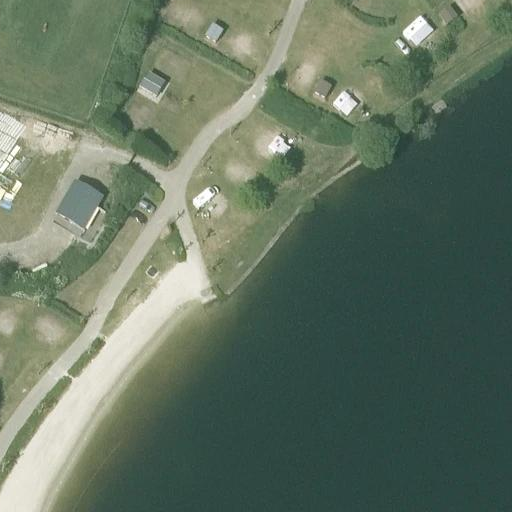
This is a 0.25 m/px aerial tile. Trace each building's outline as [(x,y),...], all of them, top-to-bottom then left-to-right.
[(446,0),(460,17),(477,4),(473,0),(446,0)] [(448,10),(439,17),(446,27),(456,20),(448,10)] [(393,27),(403,52),(425,44),(419,28),(433,23),(429,14),(393,27)] [(211,28),(205,38),(215,44),(221,34),(211,28)] [(443,54),(452,42),(439,32),(430,44),(443,54)] [(251,69),(256,59),(226,44),(221,54),(251,69)] [(148,77),(139,90),(151,97),(153,93),(158,95),(161,91),(156,88),(159,83),(148,77)] [(318,84),(313,94),(324,100),(330,89),(318,84)] [(331,92),(330,110),(365,112),(366,93),(331,92)] [(129,95),(115,118),(153,141),(167,117),(129,95)] [(258,153),(271,138),(254,123),(241,139),(258,153)] [(242,192),(253,176),(226,158),(216,174),(242,192)] [(73,185),(55,215),(74,226),(84,232),(102,201),(87,193),(73,185)] [(210,191),(196,208),(211,220),(225,202),(210,191)] [(42,311),(30,333),(54,345),(65,323),(42,311)]
